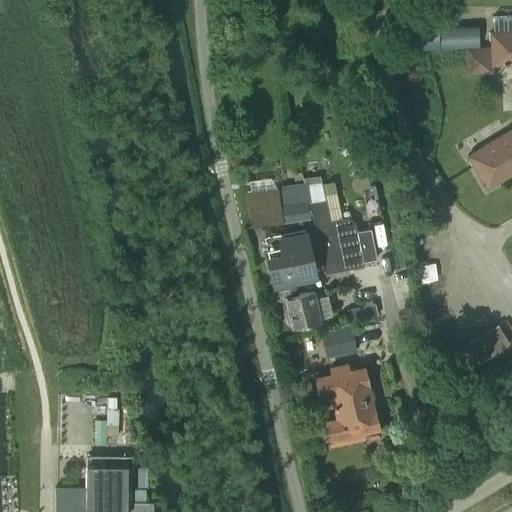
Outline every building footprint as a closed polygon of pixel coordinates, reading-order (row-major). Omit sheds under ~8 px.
[(511,14),(492,15),(493,31),(490,31),(490,48),(467,48),(467,72),(491,71),(491,63),(511,62),(511,14)] [(407,17),(408,46),(408,49),(478,46),(478,26),(437,27),(437,16),(434,16),(407,17)] [(511,127),(467,155),(487,187),(511,171),(511,127)] [(321,181),(303,184),(306,202),(310,202),(310,203),(323,200),(325,200),(321,181)] [(249,192),(246,192),(251,226),(255,225),(283,221),(306,217),(304,203),(306,202),(303,184),(276,188),(249,192)] [(323,200),(310,203),(326,273),(363,265),(353,222),(346,218),(328,222),(323,200)] [(282,247),(267,251),(275,285),(315,276),(305,229),(279,235),(282,247)] [(279,330),(284,329),(322,321),(321,314),(329,312),(325,294),(317,296),(315,289),(298,293),(297,288),(271,294),(279,330)] [(349,321),(351,321),(377,315),(373,298),(350,303),(352,310),(347,312),(349,321)] [(454,375),(476,363),(508,343),(496,324),(464,344),(465,345),(443,357),(454,375)] [(327,332),(332,356),(351,351),(350,343),(357,341),(356,334),(354,326),(346,328),(345,328),(331,331),(327,332)] [(378,428),(363,365),(347,369),(346,363),(329,367),(330,373),(315,376),(319,396),(330,393),(336,418),(324,421),(330,445),(364,437),(363,431),(378,428)] [(83,487),(74,487),(74,492),(73,511),(152,511),(152,500),(125,499),(126,460),(84,460),(83,487)]
